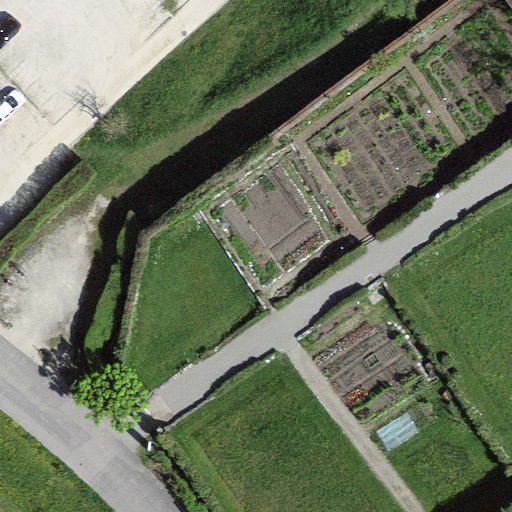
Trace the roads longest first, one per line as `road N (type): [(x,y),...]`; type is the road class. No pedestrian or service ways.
road 1 (residential): [(0,365),(102,450),(152,511)]
road 2 (track): [(3,368),(111,201)]
